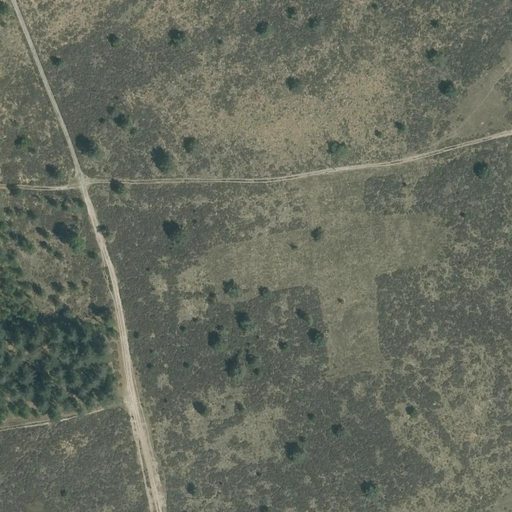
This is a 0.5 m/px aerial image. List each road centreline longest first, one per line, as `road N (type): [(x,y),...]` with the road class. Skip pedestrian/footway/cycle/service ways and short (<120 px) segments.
road 1 (track): [(83,185),(260,180),(398,161),(511,132)]
road 2 (track): [(83,185),(161,511)]
road 3 (track): [(12,0),(83,185)]
